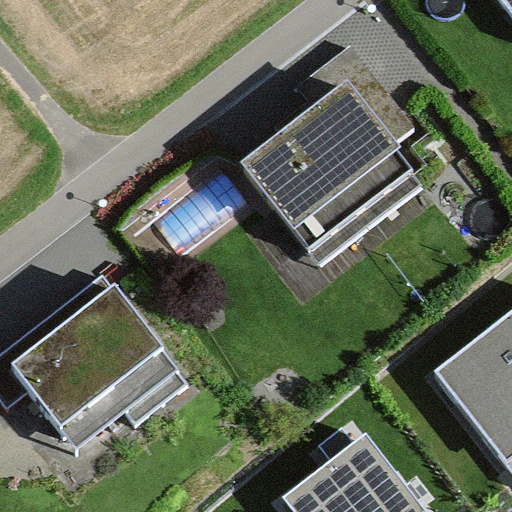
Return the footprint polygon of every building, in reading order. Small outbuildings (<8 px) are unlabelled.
[(511,0),(481,0),(511,39),(511,0)] [(414,135),(352,52),(295,95),(316,124),(239,182),(242,186),(292,252),(297,248),(318,276),(423,197),(390,153),(414,135)] [(100,290),(0,367),(0,420),(8,431),(26,416),(65,467),(123,422),(136,439),(186,400),(100,290)] [(511,463),(511,331),(443,386),(507,467),(511,463)] [(414,511),(366,447),(281,510),(282,511),(414,511)]
